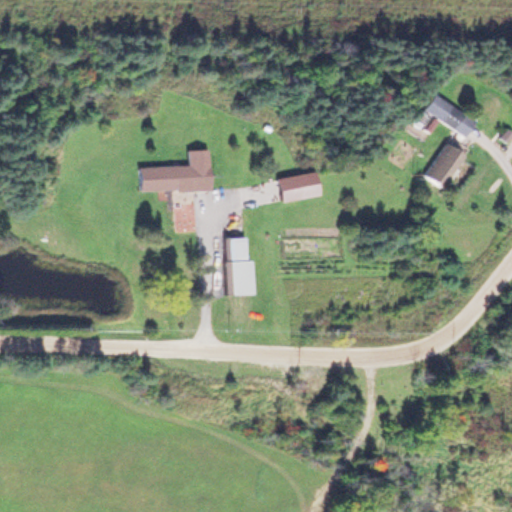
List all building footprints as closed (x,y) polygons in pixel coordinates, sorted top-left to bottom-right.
[(457,135),(468,119),(429,92),(418,107),(457,135)] [(435,186),(457,153),(438,141),(416,174),(435,186)] [(184,164),(134,164),(134,189),(205,188),(204,147),(184,148),(184,164)] [(276,200),(314,193),(310,169),(271,176),(276,200)] [(222,235),(223,292),(244,292),(244,234),(222,235)]
